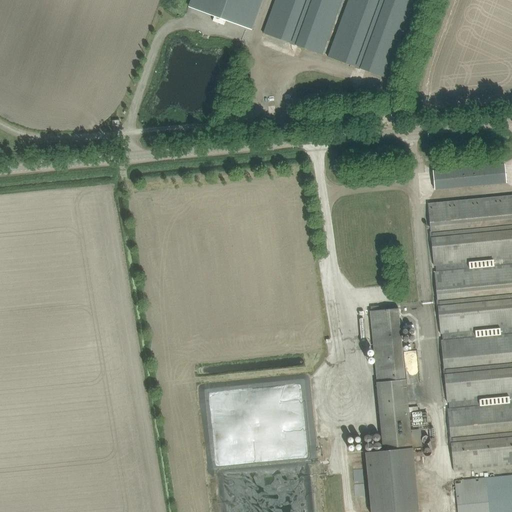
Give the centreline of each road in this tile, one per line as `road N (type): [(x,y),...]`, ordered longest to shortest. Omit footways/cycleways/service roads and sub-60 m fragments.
road 1 (tertiary): [(0,171),(511,119)]
road 2 (unknown): [(310,139),(344,511)]
